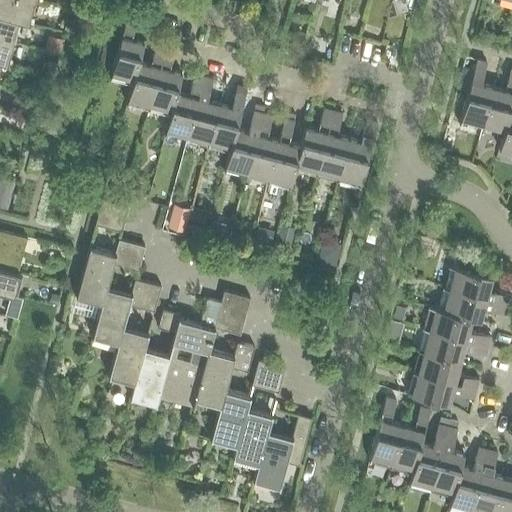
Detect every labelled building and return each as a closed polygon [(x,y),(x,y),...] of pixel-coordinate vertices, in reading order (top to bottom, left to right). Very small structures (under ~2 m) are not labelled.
[(35,1),(32,0),(0,0),(0,15),(19,20),(29,23),(29,21),(28,21),(33,1),(35,1)] [(241,14),(244,4),(235,2),(232,12),(241,14)] [(126,14),(110,72),(124,76),(133,78),(137,61),(138,61),(143,41),(123,36),(125,30),(132,32),(136,16),(126,14)] [(0,38),(14,42),(14,41),(12,40),(17,21),(19,21),(19,20),(0,15),(0,38)] [(65,23),(63,31),(73,34),(76,25),(65,23)] [(14,42),(0,38),(0,62),(8,64),(8,62),(7,62),(12,42),(13,42),(14,42)] [(58,54),(62,42),(47,38),(44,50),(58,54)] [(131,82),(127,97),(136,100),(149,103),(165,45),(155,42),(151,58),(158,60),(156,66),(138,61),(137,61),(133,78),(131,83),(131,82)] [(165,45),(149,103),(162,106),(171,109),(175,92),(176,92),(181,72),(168,69),(161,67),(163,61),(170,63),(174,47),(165,45)] [(275,62),(279,48),(268,46),(268,45),(264,59),(275,62)] [(476,59),(460,118),(468,120),(483,123),(492,86),(479,83),(481,75),(482,76),(486,61),(476,59)] [(42,72),(53,75),(56,65),(48,63),(44,65),(42,72)] [(468,90),(474,68),(463,65),(457,87),(468,90)] [(492,86),(483,123),(497,127),(504,129),(509,111),(511,100),(511,68),(510,68),(506,82),(507,82),(505,90),(492,86)] [(169,113),(164,133),(165,134),(165,133),(173,135),(174,131),(187,134),(203,75),(193,73),(189,89),(196,91),(194,97),(176,92),(175,92),(171,109),(169,113)] [(203,75),(187,134),(200,137),(209,140),(219,103),(206,100),(208,94),(212,78),(203,75)] [(219,103),(209,140),(218,142),(230,145),(231,145),(235,128),(236,128),(243,99),(247,87),(237,84),(232,100),(231,106),(219,103)] [(300,145),(295,163),(309,166),(317,168),(332,110),(323,107),(319,122),(320,122),(318,129),(304,126),(299,145),(300,145)] [(230,145),(225,165),(247,170),(262,112),(253,109),(249,124),(250,124),(248,131),(236,128),(235,128),(231,145),(230,145)] [(332,110),(317,168),(324,170),(338,174),(348,137),(335,134),(337,126),(338,127),(342,112),(332,110)] [(502,135),(498,148),(511,151),(511,112),(509,111),(504,129),(502,135)] [(247,170),(246,175),(267,181),(278,139),(265,136),(267,128),(268,129),(272,114),(262,112),(247,170)] [(285,112),(283,117),(293,120),(295,115),(285,112)] [(278,139),(267,181),(289,187),(295,163),(300,145),(299,145),(286,142),(288,134),(290,134),(293,120),(283,117),(278,139)] [(460,118),(459,124),(466,126),(468,120),(460,118)] [(348,137),(338,174),(352,178),(360,180),(376,121),(366,119),(362,133),(363,133),(361,141),(348,137)] [(497,127),(495,133),(502,135),(504,129),(497,127)] [(0,178),(0,206),(6,208),(13,182),(0,178)] [(128,205),(102,198),(95,223),(121,230),(125,215),(124,215),(127,206),(128,206),(128,205)] [(206,213),(193,209),(190,220),(203,224),(206,213)] [(172,217),(169,229),(183,233),(186,221),(172,217)] [(280,224),(275,247),(289,250),(294,227),(280,224)] [(0,268),(20,273),(14,271),(23,237),(26,237),(27,236),(0,229),(0,268)] [(273,234),(257,229),(253,243),(270,247),(273,234)] [(114,253),(111,263),(112,263),(137,270),(142,255),(140,255),(143,245),(144,246),(144,245),(118,238),(114,253)] [(325,240),(319,261),(336,265),(342,245),(325,240)] [(78,293),(102,299),(105,286),(106,286),(112,263),(111,263),(114,253),(89,246),(76,296),(77,296),(78,293)] [(452,275),(449,288),(507,304),(510,294),(488,288),(491,276),(455,266),(452,275)] [(20,273),(0,268),(0,290),(14,295),(14,294),(11,293),(17,273),(20,274),(20,273)] [(160,285),(135,278),(134,278),(130,292),(131,293),(128,303),(153,310),(156,300),(155,300),(159,285),(160,285)] [(94,333),(118,339),(119,339),(122,326),(128,303),(131,293),(130,292),(106,286),(105,286),(102,299),(102,300),(92,335),(93,336),(94,333)] [(449,288),(443,309),(472,317),(471,318),(480,320),(483,307),(505,313),(507,304),(449,288)] [(246,308),(250,296),(223,289),(220,301),(246,308)] [(20,305),(22,298),(10,294),(8,302),(20,305)] [(57,307),(60,297),(52,295),(49,304),(57,307)] [(158,393),(192,402),(192,406),(193,406),(196,396),(195,395),(207,349),(213,326),(220,301),(219,301),(208,298),(208,297),(207,297),(199,323),(178,318),(174,331),(167,354),(168,354),(158,393)] [(213,326),(239,333),(246,308),(220,301),(213,326)] [(395,305),(392,317),(402,320),(405,307),(395,305)] [(428,314),(424,327),(429,329),(488,344),(490,335),(468,329),(471,318),(472,317),(443,309),(438,308),(430,305),(429,306),(430,306),(428,314)] [(157,327),(174,331),(178,318),(180,313),(162,308),(157,327)] [(134,379),(143,347),(147,333),(122,326),(119,339),(118,339),(108,375),(109,375),(110,372),(134,379)] [(429,329),(423,350),(460,360),(463,348),(484,354),(485,354),(488,344),(429,329)] [(386,330),(384,339),(398,343),(400,334),(386,330)] [(243,343),(237,341),(236,341),(232,356),(233,356),(230,366),(231,366),(247,371),(254,345),(253,345),(253,346),(243,343)] [(158,393),(168,354),(167,354),(143,347),(134,379),(129,396),(130,396),(131,393),(155,400),(154,403),(155,403),(158,393)] [(233,356),(232,356),(207,349),(195,395),(196,396),(219,402),(220,402),(224,389),(225,389),(231,366),(230,366),(233,356)] [(421,359),(417,372),(476,387),(478,378),(457,372),(460,360),(423,350),(421,359)] [(279,387),(278,387),(280,378),(281,378),(282,376),(281,376),(283,367),(284,367),(285,366),(258,359),(251,384),(278,391),(279,387)] [(417,372),(411,394),(448,404),(448,403),(452,391),(473,397),(476,387),(417,372)] [(212,435),(236,442),(246,407),(249,395),(225,389),(224,389),(220,402),(219,402),(210,438),(211,438),(212,435)] [(385,396),(370,455),(378,457),(392,461),(401,424),(388,420),(390,413),(391,413),(395,399),(385,396)] [(401,424),(392,461),(405,465),(413,467),(420,442),(429,408),(419,406),(416,420),(417,420),(415,428),(401,424)] [(236,442),(232,456),(233,457),(234,454),(258,460),(267,430),(271,414),(246,407),(236,442)] [(301,414),(298,413),(291,436),(267,430),(258,460),(253,479),(254,479),(255,476),(279,483),(278,486),(279,486),(286,461),(298,464),(311,417),(310,416),(310,417),(300,415),(301,414)] [(449,419),(447,425),(448,426),(456,428),(458,421),(449,419)] [(411,471),(410,478),(432,484),(448,426),(447,425),(438,423),(434,437),(435,438),(433,445),(420,442),(413,467),(412,471),(411,471)] [(432,484),(431,489),(452,494),(453,490),(460,465),(464,453),(450,449),(452,442),(453,442),(457,428),(456,428),(448,426),(432,484)] [(452,494),(450,501),(472,507),(487,449),(478,446),(474,460),(475,461),(473,468),(460,465),(453,490),(452,494)] [(487,449),(472,507),(479,510),(488,511),(493,511),(503,476),(491,473),(497,451),(487,449)] [(511,511),(511,478),(503,476),(493,511),(511,511)] [(199,482),(198,489),(205,491),(207,484),(199,482)]
